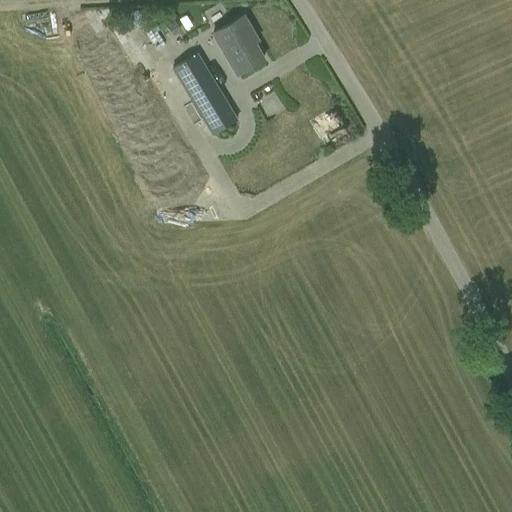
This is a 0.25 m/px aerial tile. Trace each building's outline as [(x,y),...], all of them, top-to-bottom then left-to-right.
[(242,15),(213,33),(236,74),(263,59),(249,34),(252,32),(242,15)] [(182,22),(192,40),(202,35),(192,17),(182,22)] [(196,53),(172,67),(199,112),(207,124),(212,133),(236,119),(231,110),(223,97),(196,53)] [(296,93),(276,102),(285,120),(304,111),(296,93)] [(238,135),(229,133),(225,174),(224,191),(234,191),(235,158),(238,135)]
